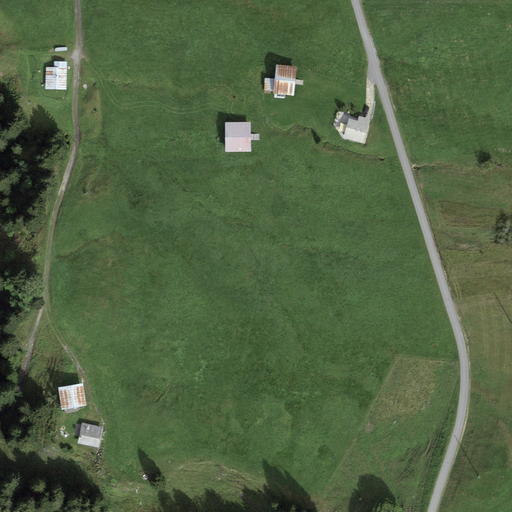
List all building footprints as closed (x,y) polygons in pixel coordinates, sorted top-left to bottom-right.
[(55,71),(48,71),(48,92),(69,92),(69,64),(55,63),(55,71)] [(298,70),(276,69),(275,96),(296,97),(298,70)] [(361,125),(350,121),(344,141),(367,147),(374,123),(363,120),(361,125)] [(253,125),(226,125),(227,154),(253,153),(253,125)] [(84,387),(60,392),(63,411),(87,406),(84,387)] [(103,428),(81,424),(77,445),(99,449),(103,428)]
